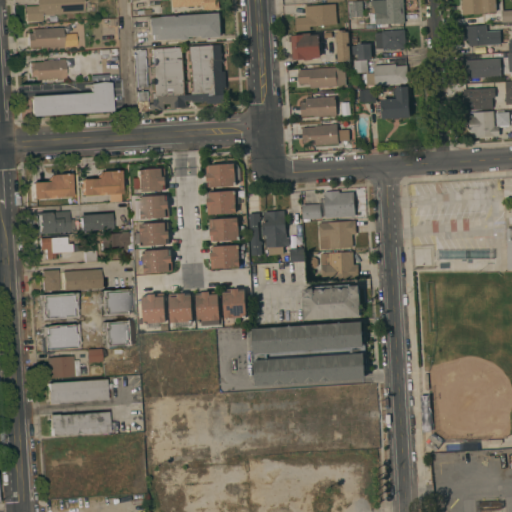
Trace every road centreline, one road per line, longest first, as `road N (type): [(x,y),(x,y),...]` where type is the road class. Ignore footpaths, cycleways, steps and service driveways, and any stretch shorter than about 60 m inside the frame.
road 1 (tertiary): [(23,511),(0,161)]
road 2 (residential): [(406,511),(384,167)]
road 3 (tertiary): [(0,146),(267,127)]
road 4 (residential): [(271,173),(511,158)]
road 5 (tertiary): [(271,173),(258,0)]
road 6 (residential): [(445,163),(435,0)]
